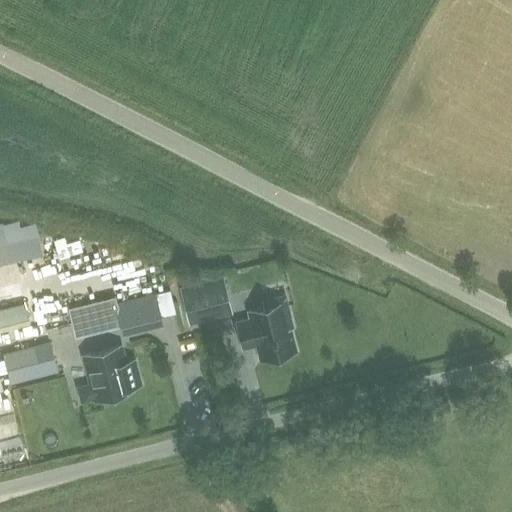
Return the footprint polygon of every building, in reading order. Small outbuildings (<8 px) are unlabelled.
[(229,303),(223,278),(181,289),(187,314),(229,303)] [(114,297),(67,309),(74,336),(121,324),(116,303),(114,297)] [(257,342),(261,358),(294,350),(289,326),(291,326),(286,306),(267,311),(266,307),(250,311),(252,319),(237,323),(243,346),(257,342)] [(11,381),(57,369),(50,342),(4,354),(11,381)] [(95,399),(131,391),(130,387),(139,384),(135,367),(126,369),(120,346),(85,354),(95,399)]
